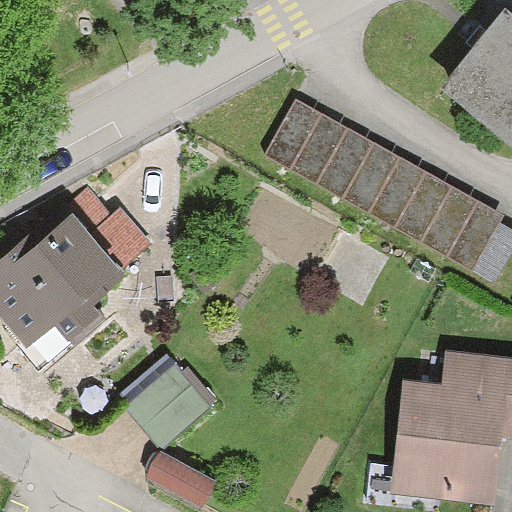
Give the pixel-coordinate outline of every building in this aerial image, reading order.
[(511,9),(459,76),(511,118),(511,9)] [(511,249),(511,209),(302,93),(270,151),(497,277),(511,249)] [(81,192),(0,258),(0,281),(48,339),(140,262),(81,192)] [(511,350),(424,340),(405,488),(506,501),(511,449),(511,350)] [(172,345),(123,390),(167,437),(216,392),(172,345)]
